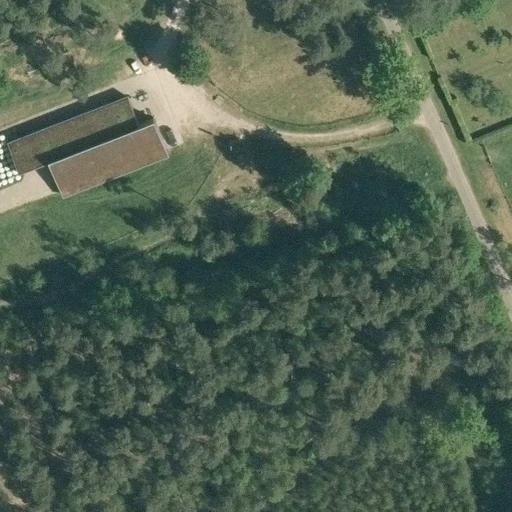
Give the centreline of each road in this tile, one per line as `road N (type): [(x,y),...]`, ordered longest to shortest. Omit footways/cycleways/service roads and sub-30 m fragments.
road 1 (track): [(185,0),(166,58),(181,84),(273,138),(329,143),(427,104)]
road 2 (unclassified): [(381,0),(511,292)]
